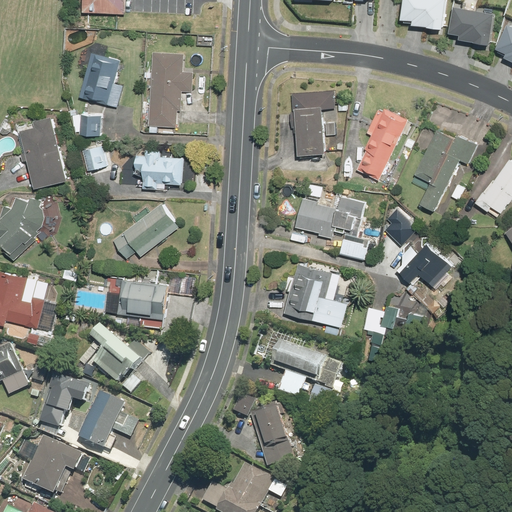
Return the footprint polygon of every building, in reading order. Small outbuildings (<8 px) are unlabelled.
[(444,0),(401,0),(399,24),(442,28),(444,0)] [(493,14),(451,8),(447,34),(489,40),(493,14)] [(511,25),(508,23),(495,51),(511,58),(511,25)] [(154,51),(150,123),(181,125),(183,90),(193,91),(194,71),(184,70),(185,53),(154,51)] [(94,52),(81,94),(119,106),(125,85),(115,82),(122,60),(94,52)] [(336,90),(293,93),(297,155),(339,152),(336,90)] [(357,168),(380,179),(409,119),(381,106),(369,132),(372,134),(357,168)] [(103,115),(75,114),(74,130),(81,131),(81,134),(102,135),(103,115)] [(37,188),(70,179),(53,115),(21,123),(37,188)] [(421,203),(437,210),(461,157),(471,162),(478,145),(439,127),(417,174),(432,181),(421,203)] [(104,141),(82,148),(90,172),(111,165),(104,141)] [(145,169),(144,187),(183,189),(185,156),(161,155),(162,149),(147,148),(147,154),(138,154),(137,169),(145,169)] [(478,201),(500,216),(511,198),(511,158),(509,157),(478,201)] [(43,232),(39,228),(41,228),(45,223),(46,217),(45,210),(41,205),(42,199),(32,196),(31,200),(17,196),(15,206),(4,216),(0,220),(0,233),(2,237),(0,239),(0,240),(17,258),(43,232)] [(297,226),(345,237),(342,253),(365,259),(370,239),(359,237),(367,202),(343,196),(340,205),(304,197),(297,226)] [(164,203),(115,239),(132,262),(181,226),(164,203)] [(429,242),(402,271),(413,281),(421,272),(436,286),(455,265),(429,242)] [(299,262),(285,310),(343,327),(350,303),(327,297),(334,272),(299,262)] [(81,271),(65,268),(64,278),(79,281),(81,271)] [(8,319),(39,327),(49,282),(0,270),(0,323),(7,325),(8,319)] [(170,283),(124,278),(120,314),(166,319),(170,283)] [(400,307),(388,305),(386,312),(380,310),(370,359),(409,367),(421,314),(410,312),(408,318),(398,316),(400,307)] [(145,358),(102,325),(92,337),(105,347),(94,362),(124,385),(145,358)] [(343,362),(281,341),(272,368),(334,389),(343,362)] [(0,383),(4,382),(10,395),(31,386),(12,344),(0,348),(0,383)] [(58,372),(45,417),(64,422),(68,407),(73,409),(77,395),(88,398),(92,382),(58,372)] [(101,392),(80,436),(106,448),(127,404),(101,392)] [(250,417),(257,400),(241,394),(234,411),(250,417)] [(253,411),(269,466),(299,457),(283,403),(253,411)] [(44,436),(24,480),(56,494),(68,467),(77,471),(85,454),(44,436)] [(215,481),(205,500),(227,511),(259,511),(278,479),(244,461),(229,489),(215,481)] [(55,511),(32,500),(25,511),(55,511)]
